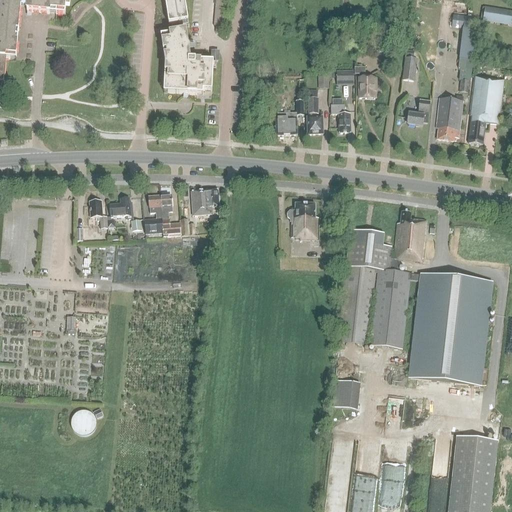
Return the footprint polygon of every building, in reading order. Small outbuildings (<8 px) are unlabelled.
[(0,0),(0,85),(4,86),(6,62),(10,62),(11,58),(17,59),(22,5),(28,6),(27,14),(58,17),(59,2),(34,0),(34,1),(27,0),(0,0)] [(27,0),(34,1),(34,0),(59,2),(58,17),(65,18),(66,8),(70,8),(70,1),(67,0),(66,0),(164,0),(166,6),(166,7),(167,12),(168,19),(169,27),(179,25),(180,35),(186,34),(185,29),(189,29),(185,3),(184,0),(27,0)] [(213,27),(225,28),(226,8),(215,7),(213,27)] [(511,26),(511,14),(482,10),(480,21),(511,26)] [(367,12),(354,11),(352,33),(365,34),(367,12)] [(472,18),(453,16),(451,28),(462,30),(470,31),(472,18)] [(459,60),(473,61),(476,31),(470,31),(462,30),(459,60)] [(190,63),(186,34),(180,35),(165,37),(166,44),(162,44),(166,66),(164,95),(204,97),(204,93),(213,93),(214,64),(190,63)] [(391,38),(380,37),(380,43),(378,43),(378,54),(390,54),(391,38)] [(211,52),(211,63),(219,63),(219,53),(211,52)] [(402,82),(413,83),(416,61),(404,60),(402,82)] [(353,87),(353,74),(336,74),(337,88),(353,87)] [(469,145),(483,147),(481,146),(483,125),(498,127),(504,83),(474,80),(470,119),(472,119),(469,145)] [(374,81),(363,81),(359,81),(358,101),(374,101),(374,81)] [(468,95),(469,83),(460,83),(459,94),(468,95)] [(456,97),(456,104),(439,102),(436,131),(439,131),(437,142),(456,144),(457,141),(459,141),(463,98),(456,97)] [(308,100),(308,116),(308,120),(307,120),(307,126),(308,137),(323,136),(323,125),(322,119),(317,119),(316,116),(318,116),(317,100),(308,100)] [(427,126),(429,104),(419,103),(418,117),(408,116),(407,127),(422,128),(423,125),(427,126)] [(278,121),(275,121),(276,139),(297,138),(296,118),(303,118),(303,104),(296,104),(296,116),(278,116),(278,121)] [(331,118),(339,118),(339,136),(351,136),(350,117),(345,117),(344,108),(331,109),(331,118)] [(511,110),(509,110),(508,114),(500,113),(499,120),(511,121),(511,110)] [(219,209),(218,201),(217,193),(190,195),(193,217),(212,216),(212,210),(219,209)] [(172,213),(170,200),(170,197),(159,198),(162,228),(162,235),(163,239),(180,237),(179,225),(169,226),(168,220),(167,214),(172,213)] [(149,210),(149,216),(155,215),(155,221),(144,222),(145,237),(162,235),(162,228),(159,198),(147,199),(149,210)] [(110,208),(111,220),(133,217),(132,206),(129,206),(129,201),(120,202),(121,207),(110,208)] [(100,203),(90,204),(92,220),(96,220),(97,223),(101,222),(102,231),(108,231),(107,219),(102,220),(100,203)] [(315,206),(296,206),(296,213),(290,213),(288,215),(288,219),(290,222),(290,224),(292,224),(292,240),(301,240),(301,242),(318,243),(318,220),(315,220),(315,206)] [(422,264),(427,223),(410,221),(411,214),(401,213),(400,225),(397,225),(393,261),(390,260),(391,248),(382,247),(384,235),(350,232),(338,344),(367,347),(373,294),(375,295),(369,347),(402,351),(410,282),(421,283),(410,380),(479,388),(491,284),(422,276),(422,277),(411,275),(398,274),(399,262),(422,264)] [(141,222),(131,224),(132,233),(142,232),(141,222)] [(188,222),(179,223),(181,238),(195,237),(194,227),(188,227),(188,222)] [(337,253),(327,253),(327,264),(337,264),(337,253)] [(76,318),(67,318),(67,332),(76,333),(76,318)] [(354,411),(355,384),(329,382),(328,410),(354,411)] [(94,413),(96,419),(102,416),(100,410),(94,413)] [(457,438),(448,511),(489,511),(497,443),(457,438)]
